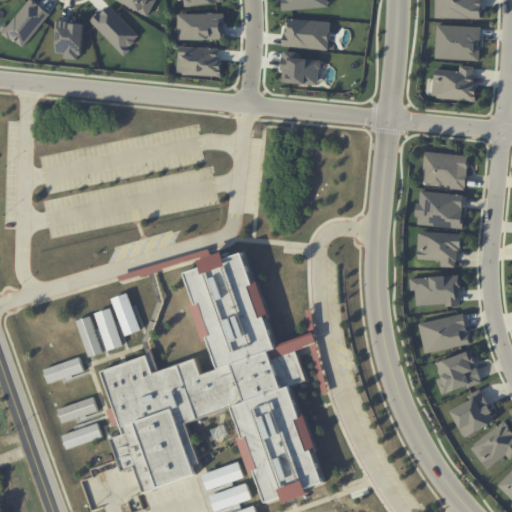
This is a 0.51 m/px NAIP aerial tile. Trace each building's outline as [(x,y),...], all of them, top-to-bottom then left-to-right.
[(23,48),(51,14),(33,0),(29,0),(4,32),(23,48)] [(329,8),(328,0),(282,0),(283,9),(329,8)] [(435,0),(435,18),(482,19),(482,0),(435,0)] [(123,55),(141,37),(109,4),(91,21),(123,55)] [(179,40),(226,39),(225,13),(178,14),(179,40)] [(284,46),(329,49),(331,21),(286,18),(284,46)] [(85,22),(58,19),(55,53),(65,54),(64,58),(81,60),(85,22)] [(480,60),(480,50),(481,26),(437,25),(436,59),(480,60)] [(221,47),(180,46),(179,74),(220,76),(221,47)] [(320,84),(321,59),(299,58),(299,52),(284,51),(282,82),(320,84)] [(435,69),(434,98),(475,100),(476,67),(461,66),(460,71),(435,69)] [(470,156),(426,151),(423,184),(466,188),(470,156)] [(465,195),(420,190),(417,224),(462,229),(465,195)] [(418,259),(441,260),(441,266),(458,267),(460,233),(419,232),(418,259)] [(220,369),(203,374),(198,359),(154,372),(149,356),(104,369),(123,435),(113,438),(123,472),(136,468),(143,492),(198,476),(194,465),(200,463),(188,421),(235,408),(263,503),(285,497),(286,499),(327,487),(297,384),(308,381),(298,348),(319,342),(316,333),(277,344),(250,251),(227,257),(227,256),(189,266),(210,337),(210,336),(220,369)] [(410,277),(411,291),(416,290),(417,306),(461,304),(460,275),(410,277)] [(127,335),(143,329),(129,293),(113,299),(127,335)] [(109,351),(125,345),(113,308),(97,313),(109,351)] [(420,321),(424,352),(470,345),(465,315),(420,321)] [(90,357),(104,352),(91,316),(78,320),(90,357)] [(482,382),(473,351),(436,362),(441,378),(437,379),(442,394),(482,382)] [(45,367),(48,381),(85,373),(82,359),(45,367)] [(497,422),(481,389),(468,396),(470,401),(452,410),(464,437),(497,422)] [(62,421),(99,413),(96,399),(59,406),(62,421)] [(507,455),(510,459),(511,457),(511,432),(505,422),(471,446),(487,469),(507,455)] [(103,437),(99,423),(63,435),(67,449),(103,437)] [(511,471),(499,485),(511,497),(511,471)]
